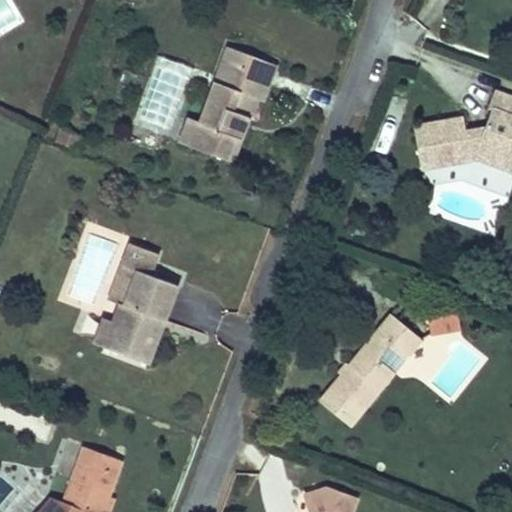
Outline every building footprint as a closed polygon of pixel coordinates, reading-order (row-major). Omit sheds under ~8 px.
[(261,101),(275,65),(227,47),(199,122),(188,118),(179,141),(223,159),(240,115),(247,117),(250,119),(257,99),(261,101)] [(156,54),(135,122),(169,132),(190,64),(156,54)] [(511,170),(511,97),(495,92),(489,108),(492,109),(486,126),(483,132),(466,135),(465,129),(463,118),(414,127),(421,168),(465,160),(468,151),(477,149),(481,157),(482,159),(511,170)] [(231,161),(247,117),(240,115),(223,159),(231,161)] [(483,132),(486,126),(465,129),(466,135),(483,132)] [(481,157),(477,149),(468,151),(465,160),(481,157)] [(164,320),(177,285),(138,269),(124,304),(120,302),(113,320),(113,321),(120,324),(110,349),(141,361),(158,318),(164,320)] [(460,329),(457,313),(440,316),(443,332),(460,329)] [(350,425),(394,372),(378,359),(393,341),(408,354),(421,339),(391,314),(320,401),(350,425)] [(443,332),(440,316),(428,318),(431,334),(443,332)] [(110,349),(120,324),(113,321),(113,320),(104,317),(94,342),(110,349)] [(147,363),(164,320),(158,318),(141,361),(147,363)] [(394,372),(408,354),(393,341),(378,359),(394,372)] [(452,397),(480,358),(460,344),(432,382),(452,397)] [(0,403),(0,425),(48,435),(52,414),(0,403)] [(101,511),(108,496),(121,460),(85,447),(72,479),(55,473),(45,500),(63,507),(65,502),(89,511),(101,511)] [(306,503),(327,488),(315,491),(303,495),(305,499),(306,503)] [(351,511),(356,499),(327,488),(306,503),(308,511),(351,511)] [(107,511),(113,498),(108,496),(101,511),(107,511)]
